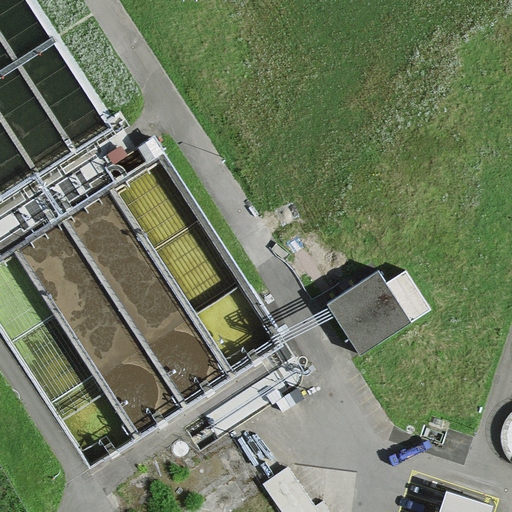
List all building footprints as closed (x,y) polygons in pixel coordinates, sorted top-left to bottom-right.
[(140,146),(148,159),(158,153),(154,146),(158,145),(153,137),(140,146)] [(300,224),(278,238),(297,267),(319,253),(300,224)] [(379,269),(327,303),(361,354),(431,308),(406,270),(387,282),(379,269)] [(511,412),(506,420),(503,430),(503,440),(506,450),(511,459),(511,412)] [(438,511),(489,511),(492,504),(446,489),(438,511)]
